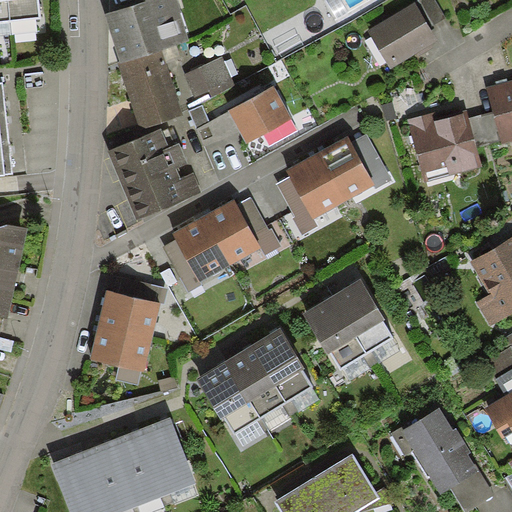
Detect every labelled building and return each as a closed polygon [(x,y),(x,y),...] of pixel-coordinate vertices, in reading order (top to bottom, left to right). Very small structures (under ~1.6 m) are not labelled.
[(0,0),(0,25),(11,25),(8,0),(0,0)] [(8,0),(11,25),(41,21),(38,0),(8,0)] [(118,64),(119,67),(163,52),(189,43),(180,16),(182,15),(177,0),(139,0),(141,4),(104,16),(120,64),(118,64)] [(434,0),(421,0),(415,4),(429,28),(446,18),(434,0)] [(429,28),(415,4),(368,32),(390,70),(438,42),(429,28)] [(163,52),(119,67),(140,132),(184,118),(163,52)] [(223,58),(184,75),(195,99),(209,92),(211,97),(235,87),(223,58)] [(511,82),(487,89),(494,114),(501,140),(503,146),(511,143),(511,82)] [(274,89),(229,113),(240,133),(247,147),(293,122),(274,89)] [(203,106),(189,112),(203,147),(217,142),(209,123),(203,106)] [(228,112),(209,123),(217,142),(240,133),(229,113),(228,112)] [(436,113),(407,121),(425,184),(483,168),(477,147),(469,119),(467,114),(438,122),(436,113)] [(481,116),(469,119),(477,147),(501,140),(494,114),(482,118),(481,116)] [(6,116),(0,116),(0,147),(10,146),(6,116)] [(162,130),(107,154),(137,223),(203,193),(192,174),(180,180),(177,172),(188,166),(179,146),(170,150),(162,130)] [(367,135),(351,143),(375,187),(376,189),(392,181),(367,135)] [(348,139),(317,156),(345,205),(375,187),(351,143),(348,139)] [(10,146),(0,147),(0,178),(5,178),(5,177),(13,176),(10,146)] [(345,205),(317,156),(287,173),(289,178),(314,222),(316,221),(345,205)] [(314,222),(289,178),(277,185),(296,218),(293,219),(303,237),(320,228),(316,221),(314,222)] [(252,199),(237,207),(261,250),(265,256),(282,246),(272,229),(269,231),(252,199)] [(235,203),(204,220),(231,267),(261,250),(237,207),(235,203)] [(231,267),(204,220),(173,236),(176,241),(200,285),(231,267)] [(0,319),(7,321),(28,232),(9,230),(0,233),(0,319)] [(511,238),(470,263),(490,296),(477,304),(492,328),(511,317),(511,238)] [(200,285),(176,241),(164,248),(189,293),(201,287),(200,285)] [(361,282),(332,299),(366,357),(394,340),(361,282)] [(107,294),(99,328),(152,341),(161,307),(107,294)] [(339,373),(366,357),(332,299),(304,317),(339,373)] [(152,341),(99,328),(90,362),(144,375),(152,341)] [(279,331),(250,348),(286,405),(314,388),(279,331)] [(511,347),(486,363),(497,380),(511,369),(511,347)] [(259,422),(286,405),(250,348),(224,365),(259,422)] [(259,422),(224,365),(196,381),(231,438),(259,422)] [(511,394),(485,411),(503,441),(511,435),(511,394)] [(440,410),(402,433),(441,496),(451,490),(481,472),(470,456),(472,455),(457,430),(453,432),(440,410)] [(170,420),(143,431),(169,498),(197,487),(170,420)] [(114,443),(140,509),(169,498),(143,431),(114,443)] [(86,453),(108,511),(132,511),(140,509),(114,443),(86,453)] [(69,511),(108,511),(86,453),(53,466),(69,511)] [(354,456),(314,480),(333,511),(361,511),(380,501),(354,456)] [(481,472),(451,490),(465,511),(467,511),(495,495),(481,472)] [(280,511),(333,511),(314,480),(275,504),(280,511)]
